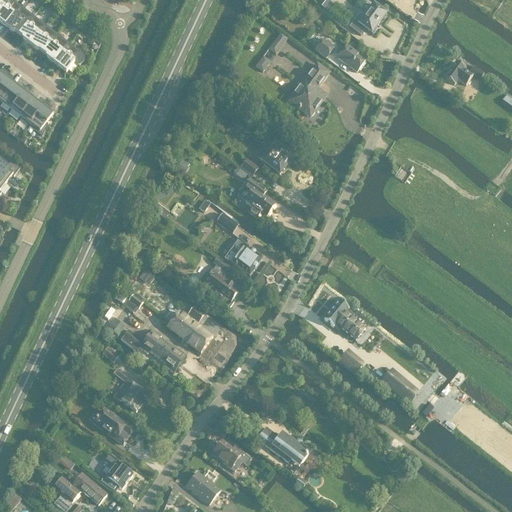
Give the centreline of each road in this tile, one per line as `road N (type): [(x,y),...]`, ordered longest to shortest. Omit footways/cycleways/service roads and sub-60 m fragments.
road 1 (unclassified): [(138,511),(299,290),(438,0)]
road 2 (primary): [(0,436),(205,0)]
road 3 (tertiary): [(118,25),(119,48),(32,232)]
